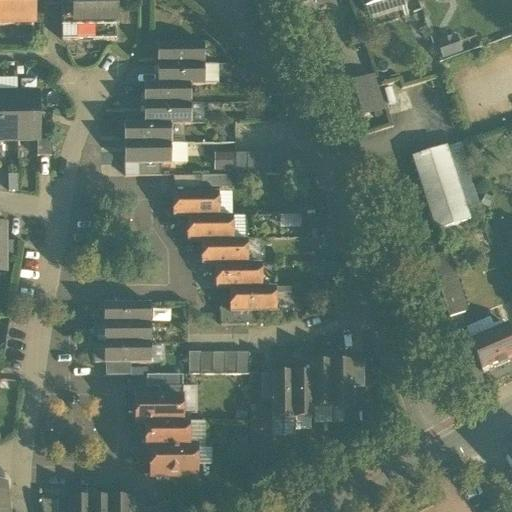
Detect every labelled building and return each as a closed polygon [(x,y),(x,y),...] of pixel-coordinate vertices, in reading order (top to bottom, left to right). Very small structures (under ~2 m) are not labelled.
[(30,28),(32,28),(31,0),(0,0),(0,28),(18,28),(18,23),(30,23),(30,28)] [(60,6),(61,29),(115,29),(115,1),(105,1),(104,0),(72,0),(72,6),(60,6)] [(271,0),(274,9),(275,9),(293,3),(298,2),(297,0),(271,0)] [(361,0),(365,10),(366,10),(385,4),(384,1),(388,0),(361,0)] [(406,8),(403,0),(388,0),(384,1),(385,4),(366,10),(369,19),(406,8)] [(293,3),(275,9),(279,20),(296,15),(293,3)] [(115,41),(115,29),(61,29),(61,41),(115,41)] [(156,46),(157,67),(203,66),(203,45),(156,46)] [(157,67),(157,86),(189,86),(203,86),(203,66),(157,67)] [(215,66),(203,66),(203,86),(203,87),(215,86),(215,66)] [(0,93),(17,93),(17,79),(0,79),(0,93)] [(373,80),(362,84),(372,114),(383,111),(373,80)] [(349,121),(372,114),(362,84),(336,92),(340,104),(343,103),(349,121)] [(143,87),(143,106),(189,106),(189,86),(157,86),(143,87)] [(0,142),(17,143),(17,93),(0,93),(0,142)] [(37,93),(17,93),(17,143),(36,142),(37,142),(37,132),(37,93)] [(143,106),(143,126),(169,125),(183,125),(189,125),(189,106),(143,106)] [(189,106),(189,125),(203,125),(203,106),(189,106)] [(123,126),(123,146),(170,145),(169,125),(143,126),(123,126)] [(169,125),(170,145),(183,145),(183,125),(169,125)] [(36,158),(50,158),(50,132),(37,132),(37,142),(36,142),(36,158)] [(170,166),(170,145),(123,146),(124,166),(137,166),(160,166),(170,166)] [(183,145),(170,145),(170,166),(186,166),(186,145),(183,145)] [(411,160),(434,234),(469,223),(445,149),(411,160)] [(213,173),(232,173),(232,154),(213,154),(213,173)] [(291,155),(280,155),(269,155),(257,155),(246,155),(234,156),(235,178),(244,177),(246,177),(256,177),(257,177),(268,177),(269,177),(280,177),(292,177),(291,155)] [(124,178),(137,178),(137,166),(124,166),(124,178)] [(137,178),(160,178),(160,166),(137,166),(137,178)] [(172,178),(173,190),(201,190),(200,178),(172,178)] [(217,219),(231,219),(231,194),(217,195),(217,219)] [(173,220),(187,219),(217,219),(217,195),(173,195),(173,220)] [(303,229),(325,229),(325,218),(307,218),(303,218),(303,229)] [(231,219),(217,219),(187,219),(187,243),(201,243),(231,243),(231,219)] [(231,243),(245,243),(245,219),(231,219),(231,243)] [(245,243),(231,243),(201,243),(201,267),(215,267),(245,267),(245,243)] [(245,267),(259,267),(259,243),(245,243),(245,267)] [(432,268),(450,327),(462,323),(470,321),(451,262),(432,268)] [(312,277),(340,277),(340,266),(340,265),(312,265),(312,266),(312,277)] [(259,267),(245,267),(215,267),(215,291),(229,291),(259,291),(259,267)] [(273,291),(259,291),(229,291),(229,304),(230,316),(256,315),(274,315),(273,291)] [(257,327),(256,315),(230,316),(229,304),(220,304),(220,326),(257,327)] [(102,307),(102,315),(102,327),(149,327),(149,306),(102,307)] [(92,327),(102,327),(102,315),(92,315),(92,327)] [(467,328),(471,338),(499,326),(495,316),(467,328)] [(450,327),(459,353),(471,350),(462,323),(450,327)] [(92,340),(102,340),(102,327),(92,327),(92,340)] [(149,327),(102,327),(102,340),(102,346),(149,346),(149,327)] [(469,343),(482,374),(511,361),(511,340),(506,327),(469,343)] [(102,346),(102,354),(102,367),(105,367),(129,367),(149,367),(149,349),(149,346),(102,346)] [(149,349),(149,367),(163,367),(163,349),(149,349)] [(92,367),(102,367),(102,354),(92,354),(92,367)] [(187,378),(199,378),(199,354),(187,354),(187,378)] [(199,378),(211,378),(211,354),(199,354),(199,378)] [(211,378),(223,378),(223,354),(211,354),(211,378)] [(223,378),(235,378),(235,354),(223,354),(223,378)] [(247,354),(235,354),(235,378),(247,378),(247,354)] [(311,409),(331,409),(330,354),(318,354),(318,363),(311,363),(311,375),(311,409)] [(343,354),(330,354),(331,409),(351,409),(351,389),(351,366),(351,363),(343,363),(343,354)] [(272,401),(272,421),(292,421),(291,364),(279,365),(279,375),(271,375),(271,377),(272,401)] [(311,421),(311,409),(311,375),(304,375),(304,364),(291,364),(292,421),(311,421)] [(351,389),(363,389),(363,366),(351,366),(351,389)] [(121,379),(129,379),(129,367),(105,367),(105,379),(121,379)] [(260,401),(272,401),(271,377),(259,377),(260,401)] [(146,390),(158,390),(182,390),(182,378),(181,378),(146,378),(146,390)] [(182,402),(182,390),(158,390),(158,402),(182,402)] [(182,402),(182,416),(195,416),(195,390),(182,390),(182,402)] [(134,427),(144,427),(144,426),(182,426),(182,425),(182,416),(182,402),(158,402),(134,402),(134,427)] [(331,427),(331,409),(311,409),(311,421),(311,427),(331,427)] [(292,437),(292,421),(272,421),(272,437),(292,437)] [(188,425),(182,425),(182,426),(144,426),(144,427),(144,453),(148,453),(188,452),(188,451),(188,425)] [(188,451),(196,451),(204,451),(203,425),(188,425),(188,451)] [(196,451),(188,451),(188,452),(148,453),(148,480),(196,480),(196,478),(192,478),(192,469),(196,464),(196,451)] [(211,451),(204,451),(196,451),(196,464),(196,469),(211,469),(211,451)] [(9,511),(7,486),(0,487),(0,511),(9,511)] [(69,491),(69,501),(82,501),(82,491),(69,491)] [(95,491),(95,500),(108,500),(108,491),(95,491)] [(108,491),(108,500),(121,500),(121,491),(108,491)] [(108,511),(108,500),(95,500),(89,501),(88,511),(108,511)] [(128,500),(121,500),(108,500),(108,511),(128,511),(128,502),(128,500)] [(88,511),(89,501),(82,501),(69,501),(68,501),(68,503),(68,511),(88,511)] [(128,502),(128,511),(143,511),(143,502),(128,502)] [(56,511),(56,503),(41,503),(42,511),(56,511)] [(56,511),(68,511),(68,503),(56,503),(56,511)]
